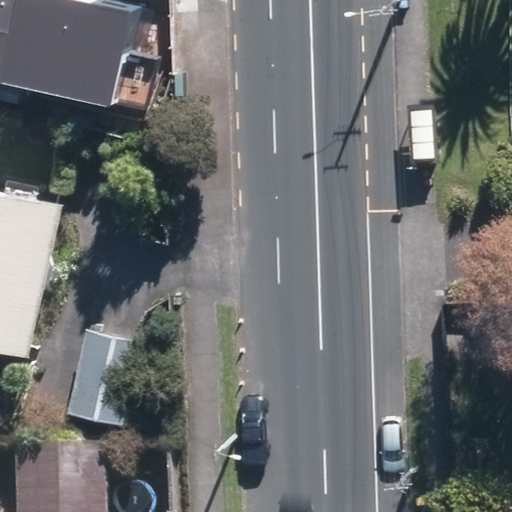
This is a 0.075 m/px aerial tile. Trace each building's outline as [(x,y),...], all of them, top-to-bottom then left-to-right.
[(0,0),(0,70),(16,0),(0,0)] [(74,0),(16,0),(0,70),(0,82),(52,95),(74,0)] [(83,0),(74,0),(52,95),(108,108),(131,11),(83,0)] [(438,157),(436,105),(414,106),(415,158),(438,157)] [(0,356),(26,362),(62,206),(0,191),(0,356)] [(122,427),(142,346),(84,332),(65,414),(122,427)] [(112,511),(111,440),(24,441),(25,511),(112,511)]
